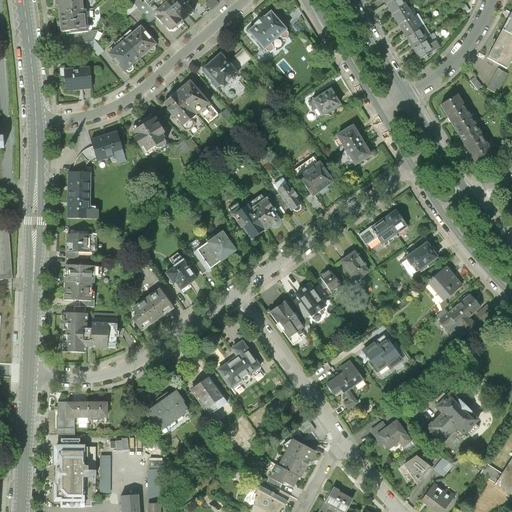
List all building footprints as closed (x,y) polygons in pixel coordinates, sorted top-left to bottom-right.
[(83,0),(55,0),(55,4),(58,4),(59,12),(85,10),(83,0)] [(187,0),(170,0),(167,3),(183,21),(194,12),(187,4),(189,2),(187,0)] [(383,0),(389,9),(404,0),(383,0)] [(404,0),(389,9),(397,23),(416,11),(409,0),(404,0)] [(171,31),(183,21),(167,3),(154,14),(162,24),(164,23),(171,31)] [(85,10),(59,12),(61,34),(86,32),(85,10)] [(291,29),(275,10),(252,30),(268,49),(291,29)] [(511,10),(501,31),(511,36),(511,10)] [(397,23),(405,36),(424,24),(416,11),(397,23)] [(405,36),(413,49),(432,37),(424,24),(405,36)] [(142,28),(125,41),(140,59),(156,46),(142,28)] [(94,41),(98,31),(70,35),(70,45),(83,43),(84,50),(92,50),(98,56),(103,52),(94,41)] [(511,57),(511,36),(501,31),(485,60),(505,70),(511,57)] [(413,49),(421,62),(440,50),(432,37),(413,49)] [(124,72),(140,59),(125,41),(109,54),(124,72)] [(248,47),(235,58),(247,71),(256,63),(253,59),(257,56),(248,47)] [(241,70),(225,52),(207,68),(223,86),(228,87),(241,75),(241,70)] [(90,68),(63,71),(65,91),(92,88),(90,68)] [(507,74),(497,69),(487,89),(496,94),(507,74)] [(474,78),(470,82),(477,91),(482,87),(474,78)] [(195,80),(182,91),(200,112),(213,101),(195,80)] [(342,105),(331,88),(311,101),(321,118),(342,105)] [(187,123),(200,112),(182,91),(169,102),(173,107),(171,109),(176,116),(179,114),(187,123)] [(477,123),(458,93),(438,105),(457,135),(477,123)] [(169,131),(161,117),(137,131),(141,137),(138,138),(144,148),(148,146),(151,152),(169,142),(167,139),(170,138),(167,132),(169,131)] [(495,153),(477,123),(457,135),(475,165),(495,153)] [(363,140),(353,124),(336,134),(346,150),(363,140)] [(123,131),(98,138),(99,145),(102,155),(103,158),(121,153),(123,162),(131,159),(123,131)] [(184,141),(175,141),(171,153),(178,155),(189,153),(196,148),(190,141),(188,137),(184,141)] [(195,137),(190,141),(196,148),(198,150),(203,146),(195,137)] [(373,156),(363,140),(346,150),(356,166),(373,156)] [(78,166),(78,171),(90,171),(90,168),(90,166),(91,164),(92,161),(94,159),(96,157),(99,156),(102,155),(99,145),(96,146),(93,147),(90,149),(87,151),(84,154),(81,157),(79,162),(78,166)] [(334,182),(320,162),(299,177),(311,194),(313,197),(316,195),(334,182)] [(73,171),(72,193),(94,193),(95,171),(90,171),(78,171),(73,171)] [(301,204),(287,184),(276,192),(291,212),(301,204)] [(94,209),(94,193),(72,193),(71,216),(102,217),(102,209),(94,209)] [(322,204),(316,195),(313,197),(311,194),(306,198),(314,210),(322,204)] [(265,200),(250,211),(265,231),(279,221),(273,213),(273,212),(265,200)] [(251,241),(265,231),(250,211),(247,207),(233,217),(251,241)] [(396,210),(384,219),(395,234),(407,225),(396,210)] [(383,243),(395,234),(384,219),(372,227),(378,236),(383,243)] [(8,226),(0,226),(0,279),(12,279),(8,226)] [(378,236),(372,227),(370,226),(358,234),(363,241),(364,240),(367,244),(378,236)] [(209,242),(207,244),(220,262),(237,250),(222,229),(207,239),(209,242)] [(93,234),(71,233),(71,251),(83,251),(93,252),(93,234)] [(407,256),(418,272),(438,259),(427,243),(407,256)] [(208,271),(220,262),(207,244),(195,252),(198,256),(208,270),(208,271)] [(356,256),(353,252),(339,263),(352,282),(354,280),(355,282),(368,273),(363,266),(365,265),(357,255),(356,256)] [(202,274),(208,270),(198,256),(192,260),(202,274)] [(196,279),(184,261),(166,274),(173,285),(176,283),(181,290),(196,279)] [(71,262),(70,280),(97,281),(98,281),(99,263),(71,262)] [(462,284),(445,266),(426,283),(443,302),(462,284)] [(342,288),(330,270),(319,277),(326,286),(332,295),(342,288)] [(320,290),(326,286),(319,277),(314,281),(317,286),(320,290)] [(96,299),(97,281),(70,280),(69,298),(84,299),(96,299)] [(320,302),(318,299),(312,290),(308,285),(293,295),(305,312),(320,302)] [(317,286),(312,290),(318,299),(324,295),(320,290),(317,286)] [(173,307),(161,289),(133,309),(138,316),(132,321),(138,330),(173,307)] [(469,295),(447,314),(458,327),(474,313),(480,308),(469,295)] [(303,328),(284,302),(270,313),(289,339),(297,334),(299,337),(302,334),(300,331),(303,328)] [(480,308),(474,313),(482,322),(492,312),(485,304),(480,308)] [(79,310),(70,310),(68,349),(89,350),(89,343),(121,344),(122,321),(98,320),(97,327),(91,327),(92,311),(91,311),(79,310)] [(237,333),(243,342),(245,345),(252,339),(244,328),(237,333)] [(374,340),(361,350),(377,372),(385,366),(387,370),(401,360),(385,338),(377,344),(374,340)] [(238,357),(219,371),(231,388),(261,368),(245,345),(243,342),(232,349),(238,357)] [(363,380),(350,361),(341,367),(344,372),(334,379),(341,390),(343,393),(348,390),(363,380)] [(223,400),(209,379),(192,391),(206,411),(223,400)] [(341,390),(334,379),(325,385),(332,396),(341,390)] [(348,390),(343,393),(348,400),(343,404),(347,409),(357,403),(348,390)] [(478,420),(451,392),(436,407),(443,414),(428,428),(443,442),(457,428),(463,434),(478,420)] [(185,404),(178,393),(146,415),(160,434),(190,414),(184,405),(185,404)] [(57,416),(57,435),(74,434),(74,419),(67,419),(67,403),(58,403),(58,416),(57,416)] [(67,419),(74,419),(106,419),(106,403),(67,403),(67,419)] [(377,435),(385,429),(378,419),(374,422),(378,427),(366,435),(370,440),(377,435)] [(315,431),(308,421),(299,427),(305,437),(315,431)] [(385,429),(377,435),(388,450),(399,443),(403,448),(412,442),(397,421),(385,429)] [(294,440),(279,466),(298,477),(301,478),(315,452),(294,440)] [(94,448),(55,448),(55,505),(91,505),(91,501),(94,501),(94,448)] [(110,456),(100,456),(100,494),(110,494),(110,456)] [(416,485),(431,467),(416,456),(403,466),(416,485)] [(434,468),(444,476),(454,465),(443,456),(434,468)] [(511,459),(503,474),(496,484),(495,486),(511,496),(511,495),(511,459)] [(480,474),(496,484),(503,474),(487,464),(480,474)] [(293,486),(298,477),(279,466),(276,465),(270,477),(281,483),(284,485),(286,482),(293,486)] [(278,489),(281,483),(270,477),(267,483),(278,489)] [(444,493),(434,486),(421,502),(434,511),(444,511),(455,498),(446,491),(444,493)] [(255,502),(252,508),(258,511),(279,511),(281,509),(284,508),(287,502),(259,487),(253,497),(255,502)] [(345,511),(352,500),(332,489),(324,504),(335,510),(339,511),(345,511)] [(139,511),(138,495),(121,497),(122,511),(139,511)]
